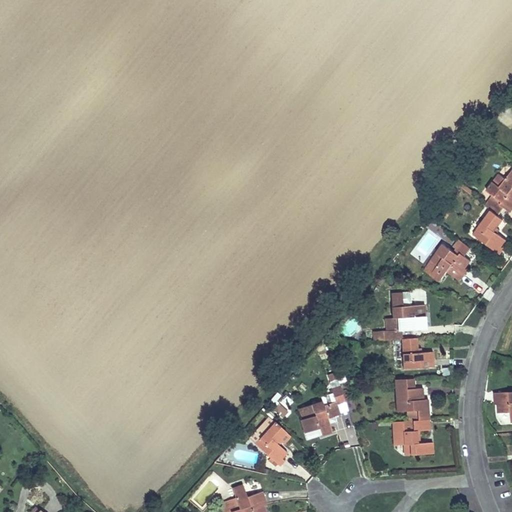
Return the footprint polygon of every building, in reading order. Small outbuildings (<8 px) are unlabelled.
[(499,172),(506,175),(510,167),(504,164),(499,172)] [(499,200),(491,210),(473,235),(497,252),(506,239),(497,233),(494,231),(497,227),(503,219),(498,216),(504,208),(511,213),(511,211),(511,170),(506,179),(499,174),(486,190),(499,200)] [(454,247),(457,250),(463,243),(459,240),(454,247)] [(470,248),(463,243),(457,250),(455,253),(443,244),(437,253),(438,254),(432,261),(431,261),(424,270),(438,280),(446,271),(459,280),(465,273),(462,271),(470,260),(464,256),(470,248)] [(401,339),(403,339),(402,330),(412,329),(411,316),(425,315),(424,304),(403,305),(402,292),(391,293),(393,317),(397,317),(398,329),(387,330),(384,330),(385,340),(401,339)] [(397,317),(393,317),(386,317),(387,330),(398,329),(397,317)] [(385,340),(384,330),(374,331),(374,341),(385,340)] [(403,339),(401,339),(403,369),(433,367),(432,351),(421,352),(417,352),(417,348),(416,339),(403,339)] [(406,385),(414,385),(414,376),(406,375),(406,385)] [(396,411),(408,410),(417,409),(418,420),(413,420),(413,430),(404,431),(403,421),(392,422),(394,445),(404,444),(410,443),(410,454),(433,452),(432,441),(417,442),(416,430),(430,429),(427,399),(423,399),(419,399),(419,396),(422,396),(422,387),(405,388),(405,379),(395,379),(396,411)] [(346,402),(340,386),(331,389),(335,401),(324,405),(322,401),(300,408),(303,418),(316,414),(320,426),(322,434),(333,430),(328,417),(340,413),(337,405),(346,402)] [(511,391),(493,392),(494,399),(496,399),(497,413),(511,412),(511,420),(511,391)] [(417,409),(408,410),(409,421),(413,420),(418,420),(417,409)] [(320,426),(316,414),(303,418),(301,419),(305,431),(320,426)] [(286,432),(274,422),(255,444),(276,463),(286,452),(278,445),(276,443),(279,440),(286,432)] [(236,500),(239,508),(231,511),(264,511),(261,501),(265,500),(262,491),(247,496),(243,484),(232,488),(236,500)] [(239,508),(236,500),(223,504),(225,511),(231,511),(239,508)]
